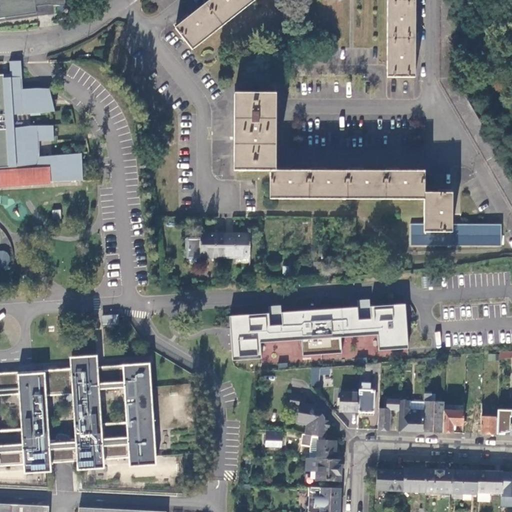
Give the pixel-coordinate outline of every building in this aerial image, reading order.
[(0,0),(0,19),(36,17),(36,14),(35,7),(52,5),(64,3),(63,0),(0,0)] [(176,28),(193,50),(194,49),(256,0),(211,0),(203,7),(176,28)] [(387,64),(387,77),(414,78),(414,57),(414,19),(414,0),(387,0),(387,48),(387,64)] [(439,0),(439,82),(511,207),(511,178),(454,77),(454,0),(439,0)] [(52,5),(35,7),(36,14),(36,17),(38,27),(45,26),(44,16),(54,14),(52,5)] [(46,171),(47,181),(47,183),(80,180),(79,154),(37,158),(37,142),(52,141),(51,126),(28,127),(9,129),(9,128),(8,116),(29,114),(28,117),(38,116),(38,114),(52,113),(51,106),(49,100),(47,89),(34,89),(20,90),(18,62),(7,62),(7,74),(0,74),(0,126),(1,127),(1,129),(0,129),(0,174),(16,173),(16,183),(33,182),(32,172),(46,171)] [(411,225),(411,246),(501,245),(501,224),(452,224),(452,194),(424,193),(424,172),(410,172),(275,171),(276,86),(261,85),(261,94),(234,94),(234,171),(270,172),(270,199),(424,200),(424,224),(411,225)] [(32,172),(33,182),(47,181),(46,171),(32,172)] [(16,173),(0,174),(0,184),(16,183),(16,173)] [(52,210),(52,218),(61,218),(60,210),(52,210)] [(250,234),(200,234),(200,240),(184,240),(184,250),(187,250),(187,258),(250,258),(250,234)] [(0,251),(0,262),(8,263),(9,252),(0,251)] [(234,316),(229,316),(230,328),(230,338),(231,351),(232,361),(261,359),(260,343),(301,341),(302,356),(341,354),(340,338),(377,335),(378,351),(407,349),(404,305),(369,307),(369,300),(356,301),(357,308),(280,313),(280,306),(267,307),(268,314),(234,316)] [(481,362),(481,354),(464,355),(464,362),(481,362)] [(70,360),(70,368),(17,372),(17,376),(0,377),(0,465),(23,464),(24,473),(46,472),(51,471),(50,462),(62,461),(77,460),(77,470),(82,470),(105,468),(104,458),(128,457),(129,466),(157,465),(151,386),(150,363),(122,365),(123,369),(98,371),(97,366),(97,355),(95,355),(69,357),(70,360)] [(380,374),(381,363),(370,364),(370,372),(375,372),(375,374),(380,374)] [(319,387),(320,368),(311,369),(310,386),(319,387)] [(362,390),(359,389),(359,392),(359,412),(373,413),(374,390),(369,390),(370,384),(362,384),(362,390)] [(359,412),(359,392),(340,392),(339,411),(359,412)] [(318,436),(325,438),(328,421),(325,421),(325,419),(321,410),(316,410),(316,406),(305,404),(306,395),(292,393),(289,408),(299,410),(297,423),(307,425),(305,434),(318,436)] [(399,401),(399,400),(387,400),(386,409),(382,409),(379,409),(378,430),(389,430),(389,423),(392,423),(392,415),(390,414),(390,410),(399,410),(399,401)] [(409,401),(399,401),(399,410),(398,431),(423,432),(424,410),(408,410),(409,401)] [(424,402),(409,401),(408,410),(424,410),(424,402)] [(444,405),(444,403),(424,402),(424,410),(423,432),(443,432),(443,411),(444,405)] [(480,417),(480,403),(463,403),(463,405),(463,411),(463,422),(476,422),(480,422),(480,417)] [(463,425),(463,422),(463,411),(443,411),(443,432),(453,433),(453,425),(463,425)] [(480,434),(497,435),(497,419),(497,417),(494,417),(480,417),(480,422),(480,434)] [(282,431),(266,430),(265,446),(281,446),(282,431)] [(301,444),(310,446),(309,458),(317,458),(335,459),(336,440),(318,440),(318,436),(305,434),(303,433),(301,444)] [(306,471),(316,472),(317,458),(309,458),(307,458),(306,471)] [(340,481),(341,459),(335,459),(317,458),(316,472),(316,480),(340,481)] [(427,469),(404,468),(404,470),(403,490),(403,492),(426,493),(427,469)] [(403,490),(404,470),(377,469),(376,489),(403,490)] [(453,470),(427,469),(426,493),(452,494),(453,470)] [(478,471),(453,470),(452,494),(477,495),(477,493),(478,471)] [(502,494),(503,472),(478,471),(477,493),(502,494)] [(511,472),(503,472),(502,494),(502,497),(511,497),(511,472)] [(242,484),(240,499),(250,499),(251,484),(242,484)] [(309,486),(308,506),(305,506),(305,511),(339,511),(340,488),(309,486)]
